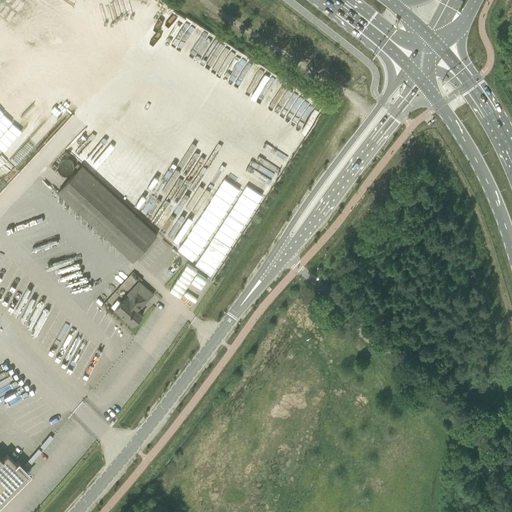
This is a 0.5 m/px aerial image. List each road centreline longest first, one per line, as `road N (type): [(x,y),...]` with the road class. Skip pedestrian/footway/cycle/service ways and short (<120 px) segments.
road 1 (tertiary): [(77,511),(279,254)]
road 2 (residential): [(489,454),(279,254)]
road 3 (tertiary): [(406,65),(299,209),(279,254)]
road 4 (tertiary): [(279,254),(421,81)]
road 5 (primary): [(421,81),(484,174),(511,255)]
road 6 (unknown): [(131,448),(89,418),(0,329)]
road 7 (primary): [(511,156),(442,50)]
